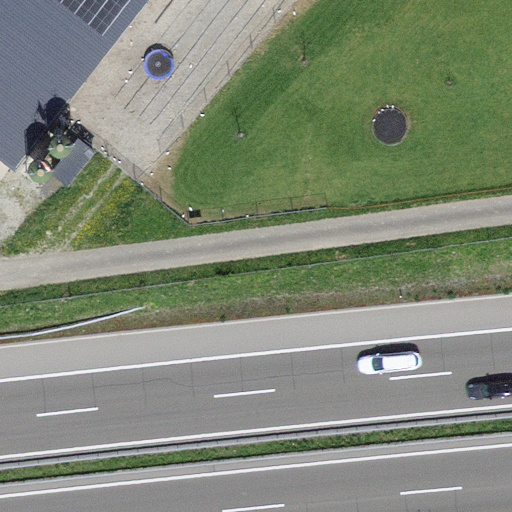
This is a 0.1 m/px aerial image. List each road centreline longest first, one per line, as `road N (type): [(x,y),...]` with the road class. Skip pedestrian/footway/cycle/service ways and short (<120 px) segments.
road 1 (motorway): [(511,367),(0,419)]
road 2 (motorway): [(219,511),(511,483)]
